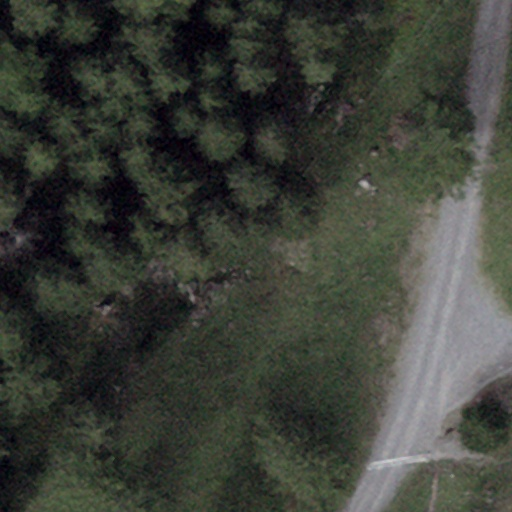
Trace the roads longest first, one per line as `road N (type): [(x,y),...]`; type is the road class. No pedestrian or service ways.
road 1 (track): [(449,345),(494,0)]
road 2 (track): [(449,345),(423,415),(362,511)]
